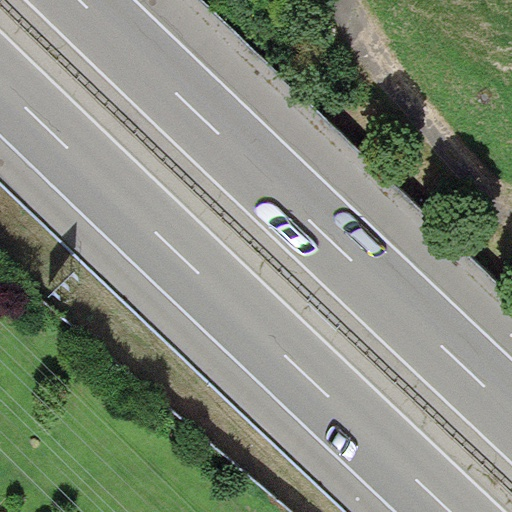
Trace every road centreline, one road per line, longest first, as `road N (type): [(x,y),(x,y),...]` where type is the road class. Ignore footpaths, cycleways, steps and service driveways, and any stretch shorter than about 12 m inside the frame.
road 1 (motorway): [(0,75),(457,511)]
road 2 (motorway): [(511,403),(87,0)]
road 3 (track): [(487,216),(330,0)]
